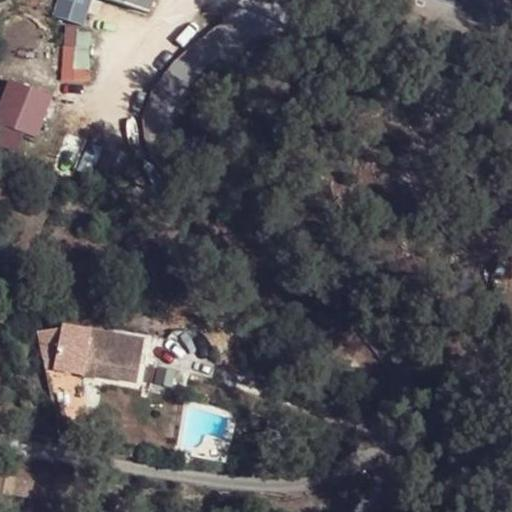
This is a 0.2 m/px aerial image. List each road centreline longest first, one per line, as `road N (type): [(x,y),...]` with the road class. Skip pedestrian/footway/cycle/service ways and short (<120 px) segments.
road 1 (unclassified): [(311,0),(214,40),(183,73),(170,100),(168,134),(196,176),(359,326),(382,367),(392,431),(356,511)]
road 2 (track): [(392,431),(303,476),(207,477),(0,440)]
